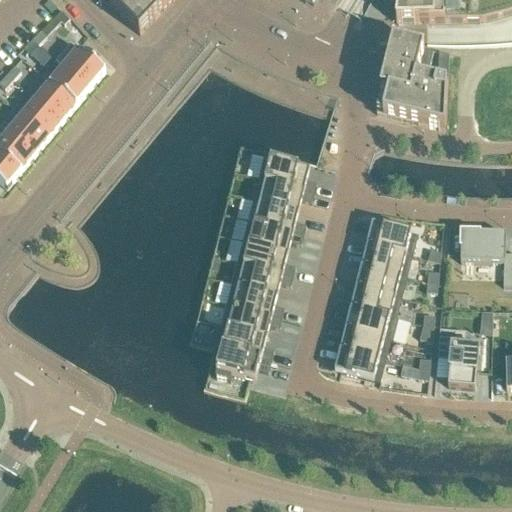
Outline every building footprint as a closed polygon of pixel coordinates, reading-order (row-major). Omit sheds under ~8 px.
[(427,38),(427,55),(434,57),(439,58),(449,61),(471,58),(494,57),(511,55),(511,0),(107,0),(113,7),(110,10),(140,41),(178,0),(292,0),(312,12),(319,0),(399,0),(396,28),(427,27),(427,38)] [(70,26),(61,17),(56,23),(65,31),(70,26)] [(47,43),(41,38),(33,46),(39,52),(47,43)] [(33,46),(24,55),(30,61),(39,52),(33,46)] [(446,137),(448,92),(449,61),(439,58),(437,89),(426,86),(434,57),(427,55),(424,55),(394,47),(386,75),(381,97),(383,97),(377,120),(446,137)] [(56,67),(91,96),(106,78),(71,49),(56,67)] [(91,96),(56,67),(63,74),(50,89),(77,112),(91,96)] [(510,83),(509,71),(501,72),(502,84),(510,83)] [(502,84),(501,72),(493,72),(495,84),(502,84)] [(7,82),(13,87),(21,78),(15,73),(7,82)] [(13,87),(7,82),(0,89),(0,91),(5,96),(13,87)] [(33,102),(32,103),(63,129),(77,112),(50,89),(37,105),(33,102)] [(500,135),(502,97),(501,97),(501,101),(481,100),(481,99),(479,99),(478,124),(478,125),(478,131),(477,131),(477,134),(480,134),(480,133),(486,133),(486,134),(487,134),(490,134),(495,134),(496,134),(496,135),(500,135)] [(511,97),(502,97),(500,135),(501,135),(501,131),(504,131),(510,131),(511,131),(511,97)] [(63,129),(32,103),(19,120),(50,145),(63,129)] [(2,132),(1,133),(36,162),(50,145),(19,120),(5,135),(2,132)] [(36,162),(1,133),(0,134),(0,160),(22,179),(36,162)] [(22,179),(0,160),(0,189),(7,196),(22,179)] [(302,186),(305,175),(271,166),(264,165),(259,186),(314,200),(317,190),(302,186)] [(312,210),(314,200),(259,186),(259,187),(266,189),(260,208),(254,207),(253,207),(294,217),(297,207),(312,210)] [(291,228),(294,217),(253,207),(248,228),(304,242),(306,232),(291,228)] [(301,252),(304,242),(248,228),(243,249),(283,259),(285,248),(301,252)] [(378,231),(373,230),(367,252),(413,263),(412,262),(417,242),(418,243),(418,242),(412,240),(378,231)] [(511,260),(506,261),(506,240),(481,240),(481,238),(460,238),(460,255),(461,255),(461,269),(504,270),(504,293),(511,293),(511,260)] [(280,270),(283,259),(243,249),(237,270),(293,284),(296,274),(280,270)] [(413,263),(367,252),(362,273),(408,284),(407,283),(412,263),(413,264),(413,263)] [(441,260),(431,257),(428,267),(440,270),(441,260)] [(290,294),(293,284),(237,270),(232,291),(272,301),(275,290),(290,294)] [(408,284),(362,273),(357,294),(402,305),(401,304),(406,284),(407,285),(408,284)] [(440,280),(428,279),(427,289),(438,290),(440,280)] [(438,290),(427,289),(426,300),(437,301),(438,290)] [(270,312),(272,301),(232,291),(227,312),(282,326),(285,316),(270,312)] [(402,305),(357,294),(351,315),(399,327),(399,326),(396,325),(401,305),(402,306),(402,305)] [(280,336),(282,326),(227,312),(221,333),(262,343),(265,332),(280,336)] [(399,327),(351,315),(346,336),(394,348),(394,347),(392,347),(397,327),(399,327)] [(493,319),(482,319),(481,330),(493,331),(493,319)] [(435,323),(424,322),(423,333),(434,334),(435,323)] [(259,354),(262,343),(221,333),(216,354),(272,368),(274,358),(259,354)] [(434,334),(423,333),(420,346),(433,350),(434,334)] [(346,336),(341,356),(386,368),(385,367),(390,347),(393,348),(394,348),(346,336)] [(475,396),(480,349),(465,348),(466,339),(440,336),(438,364),(451,366),(448,393),(475,396)] [(268,380),(272,368),(216,354),(223,356),(216,384),(230,388),(232,383),(250,388),(254,374),(258,375),(258,378),(268,380)] [(341,356),(335,378),(381,390),(381,389),(380,388),(385,368),(386,369),(386,368),(341,356)] [(431,367),(420,366),(419,376),(430,377),(431,367)] [(430,377),(419,376),(418,387),(429,388),(430,377)]
